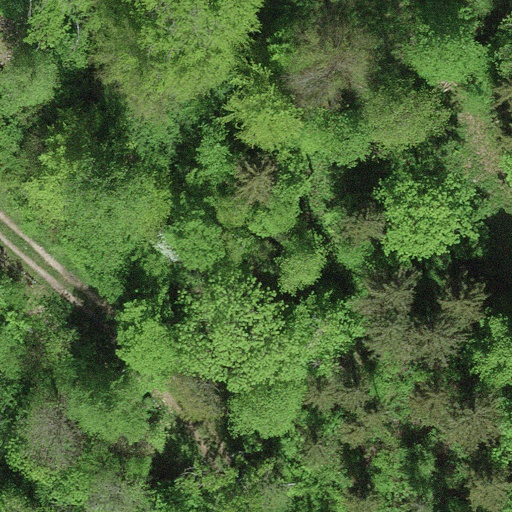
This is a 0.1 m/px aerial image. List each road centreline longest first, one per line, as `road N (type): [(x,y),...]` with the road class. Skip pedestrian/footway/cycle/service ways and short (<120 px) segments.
road 1 (track): [(247,511),(193,413),(134,335),(0,220)]
road 2 (track): [(511,234),(368,0)]
